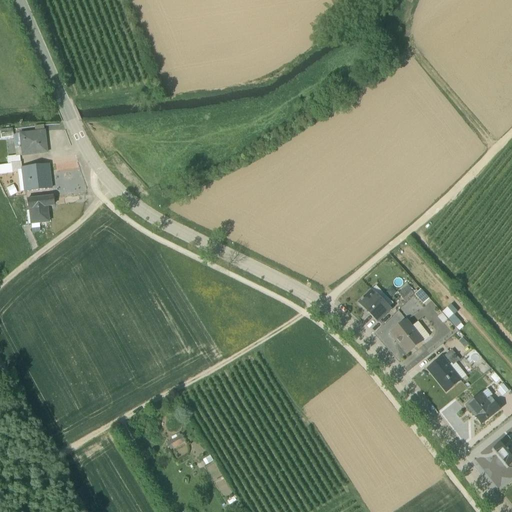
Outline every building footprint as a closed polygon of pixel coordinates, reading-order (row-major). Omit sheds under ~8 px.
[(21,157),(46,153),(43,132),(42,125),(33,126),(34,132),(18,133),(18,134),(12,134),(12,128),(0,129),(0,137),(0,138),(12,137),(14,156),(18,155),(20,155),(20,157),(21,157)] [(0,165),(20,163),(18,155),(14,156),(6,157),(6,158),(0,159),(0,165)] [(51,189),(48,164),(21,168),(20,163),(0,165),(0,175),(17,173),(19,192),(22,192),(23,193),(51,189)] [(12,185),(6,189),(10,196),(16,193),(12,185)] [(25,209),(27,225),(29,225),(47,223),(46,212),(45,212),(45,207),(52,207),(50,197),(25,200),(26,209),(25,209)] [(398,294),(405,302),(414,295),(410,290),(411,289),(408,285),(407,285),(398,294)] [(392,303),(376,287),(372,290),(358,303),(369,313),(368,314),(377,323),(391,310),(388,307),(392,303)] [(429,299),(420,289),(414,295),(423,305),(429,299)] [(460,332),(465,327),(455,315),(458,313),(451,305),(443,312),(460,332)] [(390,333),(407,355),(423,342),(423,341),(429,336),(417,322),(412,327),(406,320),(390,333)] [(464,339),(458,343),(454,338),(452,340),(454,343),(451,345),(458,355),(470,346),(464,339)] [(459,360),(451,350),(443,357),(442,356),(426,369),(445,394),(462,381),(461,380),(466,376),(456,363),(459,360)] [(500,380),(494,373),(490,377),(495,384),(500,380)] [(508,391),(502,383),(498,387),(500,389),(497,391),(502,396),(504,395),(506,394),(505,393),(508,391)] [(487,389),(465,406),(481,426),(501,410),(490,397),(492,396),(487,389)] [(172,450),(184,443),(179,435),(168,442),(172,450)] [(511,442),(507,436),(491,449),(507,468),(511,464),(511,442)]
